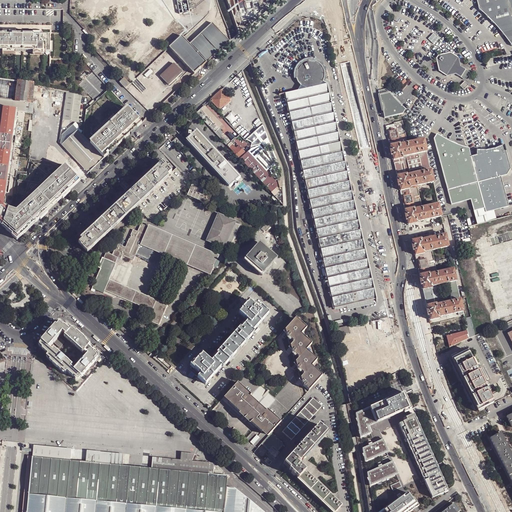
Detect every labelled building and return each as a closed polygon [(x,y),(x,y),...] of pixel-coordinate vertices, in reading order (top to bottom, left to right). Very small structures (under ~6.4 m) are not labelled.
[(237,0),(242,20),(261,14),(257,0),(237,0)] [(511,0),(477,0),(480,10),(484,13),(495,24),(504,34),(509,33),(511,42),(511,43),(511,44),(511,0)] [(188,1),(177,1),(178,9),(182,9),(182,14),(189,13),(188,1)] [(0,67),(62,68),(63,30),(63,17),(23,16),(23,9),(0,9),(0,67)] [(206,63),(206,64),(229,42),(212,24),(209,26),(189,44),(206,63)] [(208,25),(188,43),(189,44),(209,26),(208,25)] [(169,48),(194,75),(206,63),(189,44),(188,43),(183,38),(182,36),(169,48)] [(438,55),(436,59),(439,71),(447,76),(455,74),(461,78),(466,70),(460,66),(458,58),(450,53),(438,55)] [(332,311),(375,302),(324,58),(294,64),(300,92),(287,95),(332,311)] [(183,73),(174,63),(160,76),(169,86),(183,73)] [(109,89),(90,68),(76,82),(93,100),(95,103),(87,110),(87,109),(85,124),(84,126),(84,131),(84,132),(83,136),(104,159),(141,124),(138,120),(128,109),(119,100),(119,99),(109,89)] [(151,69),(144,75),(147,78),(153,72),(151,69)] [(466,70),(461,78),(465,81),(470,72),(466,70)] [(0,99),(33,103),(35,84),(35,83),(0,78),(0,99)] [(126,88),(129,85),(123,79),(122,79),(120,81),(126,88)] [(150,84),(145,79),(133,90),(138,95),(150,84)] [(465,81),(460,86),(464,90),(469,85),(465,81)] [(152,87),(141,98),(146,103),(157,91),(152,87)] [(379,91),(385,118),(403,114),(406,109),(400,104),(395,99),(390,93),(386,89),(379,91)] [(223,92),(221,90),(211,100),(219,109),(229,99),(223,92)] [(70,93),(67,92),(64,113),(79,116),(81,96),(71,94),(70,93)] [(123,97),(119,100),(128,109),(138,120),(139,119),(141,121),(144,119),(123,97)] [(33,103),(0,99),(0,108),(32,113),(33,103)] [(222,125),(205,106),(201,110),(197,113),(210,128),(227,145),(230,142),(220,131),(221,130),(219,128),(222,125)] [(0,108),(0,219),(4,223),(10,202),(11,202),(16,170),(25,172),(28,165),(28,157),(32,113),(0,108)] [(79,116),(64,113),(63,120),(78,122),(79,116)] [(403,120),(394,122),(395,123),(386,125),(387,130),(390,130),(393,129),(393,130),(396,130),(398,138),(395,139),(396,141),(392,141),(390,142),(391,146),(400,144),(400,145),(408,143),(403,120)] [(76,122),(73,125),(81,134),(83,130),(76,122)] [(81,134),(73,125),(62,135),(60,143),(74,158),(88,173),(104,159),(83,136),(81,134)] [(253,133),(245,140),(247,142),(261,130),(259,127),(257,128),(253,133)] [(396,130),(393,130),(390,131),(391,134),(391,137),(392,140),(395,139),(398,138),(396,130)] [(240,177),(196,131),(186,140),(230,187),(240,177)] [(443,137),(438,134),(435,139),(452,205),(472,200),(475,211),(486,208),(471,156),(469,148),(463,146),(456,143),(449,140),(443,137)] [(427,151),(425,140),(413,142),(408,143),(400,145),(400,144),(391,146),(394,160),(399,159),(403,158),(403,157),(427,151)] [(471,156),(486,208),(487,212),(510,206),(502,176),(508,175),(511,168),(505,144),(495,149),(486,150),(477,150),(477,155),(471,156)] [(236,149),(233,152),(239,158),(240,156),(245,152),(239,146),(236,149)] [(427,151),(403,157),(403,158),(399,159),(400,162),(394,163),(397,174),(402,173),(403,175),(407,174),(407,176),(431,170),(427,151)] [(241,157),(240,159),(267,188),(274,181),(252,156),(248,152),(244,155),(242,157),(241,157)] [(11,202),(10,202),(4,223),(2,226),(17,239),(79,182),(64,165),(28,157),(28,165),(25,172),(16,170),(11,202)] [(88,173),(74,158),(75,169),(83,178),(88,173)] [(167,176),(171,173),(161,163),(80,239),(82,241),(79,243),(88,252),(136,205),(168,177),(167,176)] [(190,181),(189,179),(177,167),(171,173),(167,176),(168,177),(136,205),(148,218),(154,218),(185,190),(190,181)] [(401,191),(410,188),(410,187),(418,186),(434,182),(431,170),(407,176),(407,174),(403,175),(398,177),(401,191)] [(278,184),(274,181),(267,188),(277,199),(279,197),(276,193),(278,191),(278,184)] [(212,193),(192,185),(187,195),(208,204),(212,193)] [(418,186),(410,187),(410,188),(401,191),(402,195),(404,194),(408,194),(408,195),(411,195),(413,202),(410,203),(410,205),(407,206),(404,205),(405,211),(415,208),(415,210),(423,208),(418,186)] [(437,196),(436,190),(424,193),(425,199),(437,196)] [(413,202),(411,195),(408,195),(405,196),(406,198),(406,202),(407,204),(410,203),(413,202)] [(409,225),(418,223),(417,221),(442,216),(439,204),(423,208),(415,210),(415,208),(405,211),(409,225)] [(219,216),(209,241),(230,249),(240,225),(219,216)] [(133,260),(140,245),(149,225),(142,222),(138,231),(133,230),(126,247),(117,244),(112,255),(123,259),(125,257),(133,260)] [(149,225),(140,245),(210,275),(219,255),(149,225)] [(412,241),(416,255),(425,253),(424,252),(432,250),(449,246),(446,234),(430,238),(422,240),(421,239),(412,241)] [(254,249),(249,255),(244,260),(261,275),(276,259),(259,243),(254,249)] [(432,250),(424,252),(425,253),(416,255),(417,259),(419,259),(422,258),(423,260),(426,259),(428,267),(425,268),(425,270),(422,270),(419,271),(420,275),(429,273),(429,274),(437,273),(432,250)] [(122,262),(123,259),(112,255),(106,252),(104,258),(116,262),(119,263),(121,265),(122,264),(122,262)] [(440,263),(452,260),(451,255),(439,258),(440,263)] [(116,262),(104,258),(102,257),(98,267),(101,268),(92,288),(103,293),(104,290),(109,280),(110,277),(116,262)] [(428,267),(426,259),(423,260),(420,261),(420,262),(421,266),(422,269),(425,268),(428,267)] [(119,263),(116,262),(110,277),(113,278),(119,263)] [(131,263),(129,262),(128,264),(127,266),(126,268),(120,281),(122,285),(131,263)] [(423,289),(432,287),(432,286),(440,284),(444,283),(456,280),(454,269),(437,273),(429,274),(429,273),(420,275),(423,289)] [(109,280),(104,290),(152,311),(148,320),(159,325),(168,305),(122,285),(109,280)] [(444,283),(449,302),(461,299),(456,280),(444,283)] [(423,289),(427,306),(436,304),(437,305),(444,303),(440,284),(432,286),(432,287),(423,289)] [(430,320),(439,318),(439,316),(459,312),(463,311),(461,299),(449,302),(444,303),(437,305),(436,304),(427,306),(430,320)] [(223,351),(220,349),(216,354),(217,355),(211,362),(202,354),(191,366),(200,373),(197,377),(206,384),(222,366),(224,364),(225,365),(236,352),(235,351),(240,346),(241,347),(252,335),(251,334),(253,331),(269,313),(261,306),(258,309),(249,301),(238,313),(247,321),(240,328),(239,327),(232,336),(233,337),(225,346),(227,347),(223,351)] [(471,316),(465,318),(466,324),(468,330),(470,337),(475,334),(471,316)] [(303,386),(309,391),(322,376),(322,375),(314,368),(313,370),(310,368),(317,360),(306,350),(312,344),(301,334),(307,328),(299,320),(298,321),(295,318),(293,321),(285,330),(287,332),(283,337),(284,338),(287,336),(289,337),(288,338),(288,339),(289,339),(289,340),(290,339),(291,339),(291,338),(291,337),(292,336),(296,339),(294,342),(290,346),(294,349),(292,351),(294,353),(293,353),(293,354),(294,355),(295,355),(296,355),(296,354),(296,353),(297,352),(301,356),(299,358),(295,362),(298,364),(293,369),(295,370),(297,368),(299,369),(299,370),(299,371),(300,371),(301,371),(301,370),(301,369),(302,368),(306,372),(304,374),(300,378),(303,381),(302,382),(303,384),(304,385),(303,386)] [(41,342),(40,344),(39,345),(40,346),(43,349),(42,350),(48,355),(46,357),(51,360),(50,361),(61,371),(62,370),(65,373),(67,371),(73,377),(74,376),(76,379),(78,379),(79,379),(81,377),(82,378),(98,359),(97,358),(97,357),(97,356),(97,355),(94,353),(97,350),(66,322),(63,326),(61,324),(59,323),(58,324),(56,325),(55,324),(41,341),(41,342)] [(447,335),(448,342),(450,341),(451,346),(470,337),(468,330),(447,335)] [(97,358),(98,359),(99,360),(103,355),(97,350),(94,353),(97,355),(97,356),(97,357),(97,358)] [(468,350),(454,357),(480,410),(494,403),(489,392),(491,391),(489,388),(486,389),(484,386),(485,386),(478,371),(480,371),(478,367),(475,368),(474,365),(475,365),(468,350)] [(454,357),(451,359),(478,411),(480,410),(454,357)] [(238,383),(226,396),(231,400),(236,405),(234,408),(240,413),(243,409),(254,419),(251,422),(256,427),(258,425),(261,428),(264,430),(269,435),(281,422),(267,409),(266,411),(250,396),(251,395),(238,383)] [(404,391),(356,414),(361,437),(371,434),(370,426),(407,409),(411,408),(404,391)] [(313,398),(283,431),(291,439),(322,406),(313,398)] [(243,409),(240,413),(251,422),(254,419),(243,409)] [(448,492),(413,413),(410,415),(407,416),(408,420),(401,423),(428,485),(426,485),(432,498),(445,493),(448,492)] [(399,424),(426,485),(428,485),(401,423),(399,424)] [(305,440),(313,447),(326,432),(319,425),(318,425),(313,431),(311,433),(305,440)] [(283,443),(272,432),(262,443),(269,449),(273,445),(278,449),(283,443)] [(313,447),(314,448),(328,433),(326,432),(313,447)] [(511,455),(501,433),(490,438),(497,453),(507,472),(511,482),(511,455)] [(257,434),(250,442),(253,445),(260,437),(257,434)] [(386,438),(363,448),(365,462),(389,452),(386,438)] [(292,455),(298,461),(299,462),(302,459),(313,447),(305,440),(299,446),(297,448),(292,455)] [(34,457),(139,467),(140,456),(35,446),(34,450),(34,452),(34,457)] [(313,447),(302,459),(303,460),(314,448),(313,447)] [(153,469),(214,475),(216,463),(193,461),(196,454),(182,453),(182,460),(154,458),(153,469)] [(298,461),(292,455),(284,463),(290,468),(289,469),(292,472),(295,475),(298,477),(305,470),(297,462),(298,461)] [(264,511),(235,488),(227,487),(228,475),(214,475),(153,469),(139,467),(34,457),(30,457),(29,465),(26,465),(26,473),(28,473),(27,489),(30,489),(29,506),(25,505),(24,511),(264,511)] [(393,461),(368,472),(370,486),(396,475),(393,461)] [(298,477),(310,489),(318,481),(305,470),(298,477)] [(309,490),(310,489),(298,477),(297,479),(309,490)] [(310,489),(323,500),(330,493),(318,481),(310,489)] [(321,502),(323,500),(310,489),(309,490),(321,502)] [(330,493),(323,500),(334,511),(341,506),(340,503),(330,493)] [(407,493),(382,511),(409,511),(416,507),(416,508),(418,506),(412,498),(407,493)] [(334,511),(323,500),(321,502),(332,511),(334,511)]
